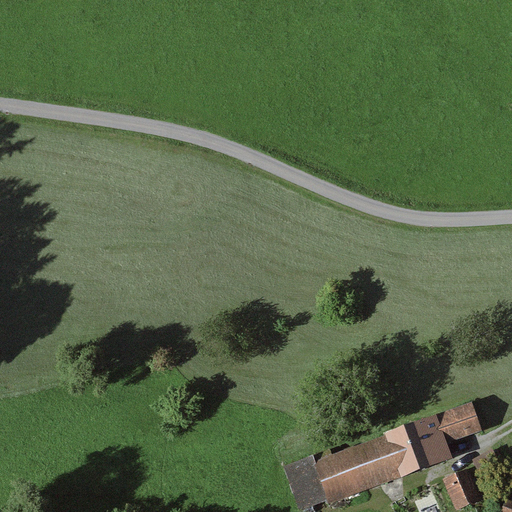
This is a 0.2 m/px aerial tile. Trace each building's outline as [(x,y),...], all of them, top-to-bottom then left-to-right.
[(382,446),(394,482),(455,463),(449,446),(482,434),(472,408),(439,419),(440,425),(382,446)] [(305,511),(394,482),(382,446),(316,468),(314,461),(285,471),(298,511),(305,511)] [(492,453),(472,464),(484,486),(504,475),(492,453)] [(467,470),(443,480),(455,511),(479,502),(467,470)] [(511,511),(511,505),(503,503),(499,511),(511,511)]
